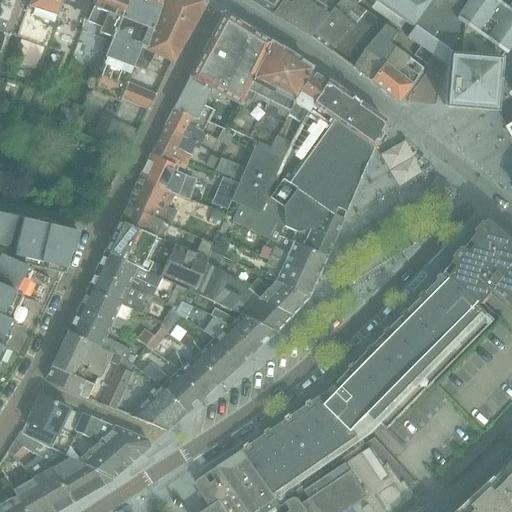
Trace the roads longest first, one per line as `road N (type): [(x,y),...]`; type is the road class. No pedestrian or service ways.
road 1 (residential): [(98,511),(263,399),(485,189)]
road 2 (residential): [(0,422),(210,10)]
road 3 (residential): [(221,0),(428,143)]
